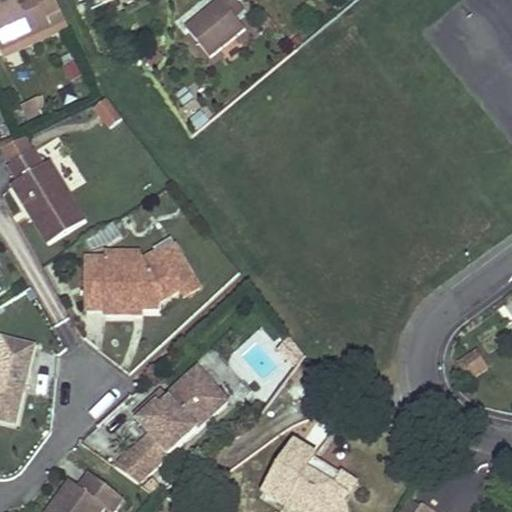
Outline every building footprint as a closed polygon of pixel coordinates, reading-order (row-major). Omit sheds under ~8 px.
[(4,0),(0,2),(0,49),(1,51),(66,22),(56,0),(4,0)] [(222,0),(218,0),(185,27),(210,58),(247,29),(236,16),(222,0)] [(244,10),(236,0),(222,0),(236,16),(244,10)] [(38,98),(22,106),(26,116),(43,107),(38,98)] [(93,111),(108,131),(122,120),(108,100),(93,111)] [(35,152),(10,167),(20,182),(14,187),(50,245),(88,222),(51,163),(45,167),(35,152)] [(178,297),(181,303),(198,293),(174,253),(159,262),(157,258),(143,266),(128,275),(105,274),(105,264),(84,264),(84,315),(104,315),(104,320),(132,320),(132,315),(142,315),(159,315),(159,309),(178,297)] [(128,275),(143,266),(139,259),(105,259),(105,264),(105,274),(128,275)] [(52,409),(25,403),(37,344),(0,335),(0,422),(47,433),(52,409)] [(459,358),(465,379),(488,372),(482,351),(459,358)] [(137,489),(203,430),(184,409),(199,395),(179,373),(129,417),(146,436),(114,464),(137,489)] [(301,439),(268,491),(288,505),(293,498),(312,510),(315,505),(325,511),(339,511),(341,511),(351,509),(350,499),(355,492),(342,484),(348,474),(329,463),(332,459),(301,439)] [(342,484),(355,492),(361,482),(348,474),(342,484)] [(103,511),(106,509),(110,511),(115,511),(125,499),(90,475),(80,489),(72,483),(51,511),(103,511)] [(418,511),(423,505),(407,494),(398,509),(396,511),(418,511)] [(293,498),(288,505),(299,511),(351,511),(351,509),(341,511),(339,511),(325,511),(315,505),(312,510),(293,498)]
